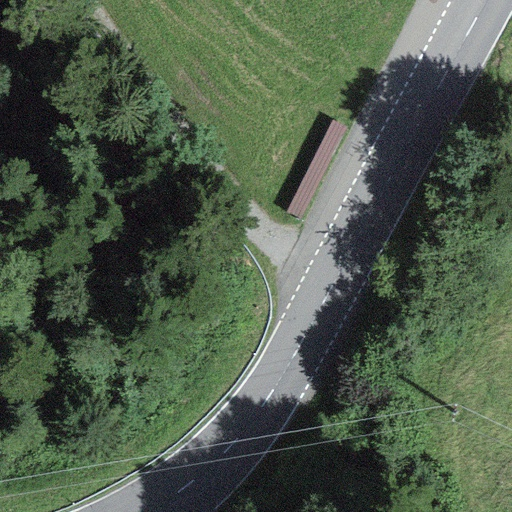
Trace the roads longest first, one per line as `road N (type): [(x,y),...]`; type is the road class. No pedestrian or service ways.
road 1 (tertiary): [(152,511),(235,442),(273,393),(490,0)]
road 2 (track): [(320,306),(112,0)]
